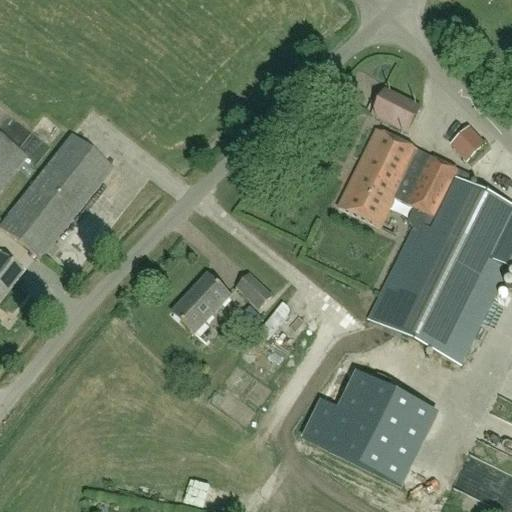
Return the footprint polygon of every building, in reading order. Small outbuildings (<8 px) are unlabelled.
[(383,82),(382,69),(355,71),(358,100),(371,99),(369,83),(383,82)] [(421,109),(385,91),(371,120),(407,139),(421,109)] [(450,151),(467,169),(487,149),(469,132),(450,151)] [(463,174),(432,159),(377,133),(339,211),(382,231),(396,202),(414,210),(408,222),(414,232),(369,322),(461,367),(511,262),(511,208),(459,182),(463,174)] [(0,228),(0,230),(40,262),(112,170),(71,138),(0,228)] [(0,194),(26,161),(0,140),(0,194)] [(0,303),(23,274),(0,256),(0,303)] [(250,276),(235,291),(259,314),(273,299),(250,276)] [(208,277),(172,315),(195,337),(231,299),(208,277)] [(235,324),(249,336),(250,337),(263,322),(250,309),(235,324)] [(408,476),(443,404),(364,366),(346,402),(328,393),(311,429),(408,476)] [(297,378),(288,388),(307,406),(316,395),(297,378)] [(426,473),(433,459),(422,454),(415,468),(426,473)] [(477,511),(478,511),(501,511),(505,507),(503,506),(511,489),(511,482),(496,474),(477,511)] [(199,493),(195,511),(214,511),(218,497),(199,493)]
